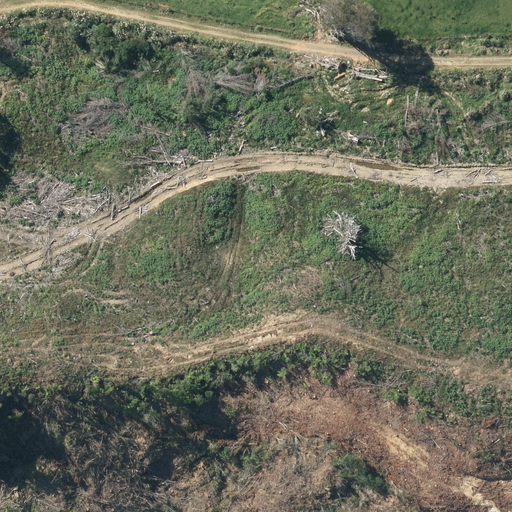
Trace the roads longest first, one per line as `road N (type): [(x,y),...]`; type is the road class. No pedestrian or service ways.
road 1 (track): [(511,173),(240,159),(34,258),(0,264)]
road 2 (track): [(0,15),(51,2),(220,36),(432,59),(511,56)]
